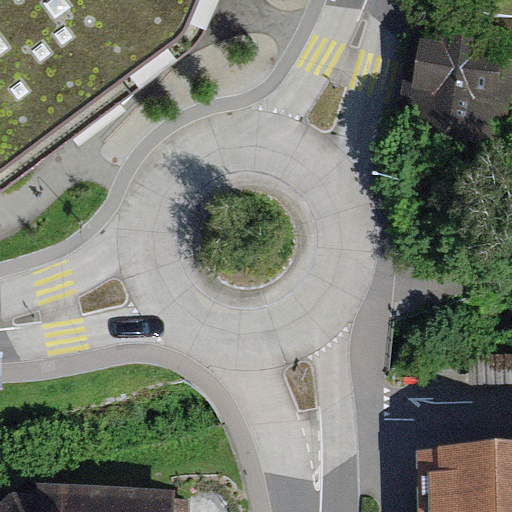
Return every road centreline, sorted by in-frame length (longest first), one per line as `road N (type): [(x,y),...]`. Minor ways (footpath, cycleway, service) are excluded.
road 1 (tertiary): [(305,180),(279,168),(241,168),(192,200),(178,237),(191,291)]
road 2 (tertiary): [(0,325),(191,291)]
road 3 (tertiary): [(308,511),(309,421),(284,323)]
road 4 (tertiary): [(305,180),(367,0)]
road 5 (tertiary): [(284,323),(309,310),(337,266),(328,205),(305,180)]
